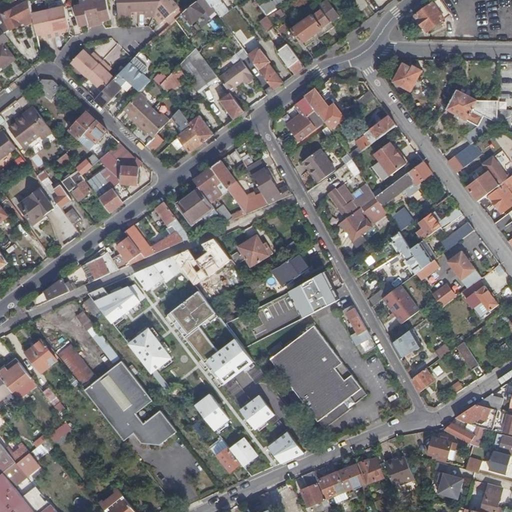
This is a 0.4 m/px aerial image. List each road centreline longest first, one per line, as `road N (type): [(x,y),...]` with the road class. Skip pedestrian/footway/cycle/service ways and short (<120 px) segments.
road 1 (residential): [(300,196),(0,325)]
road 2 (residential): [(511,267),(357,58)]
road 3 (residential): [(300,196),(418,417)]
road 4 (residential): [(209,511),(418,417)]
road 5 (tertiary): [(0,304),(167,179)]
road 6 (residential): [(167,179),(48,66)]
road 7 (residential): [(378,42),(511,50)]
road 8 (tertiary): [(253,116),(317,72),(357,58)]
